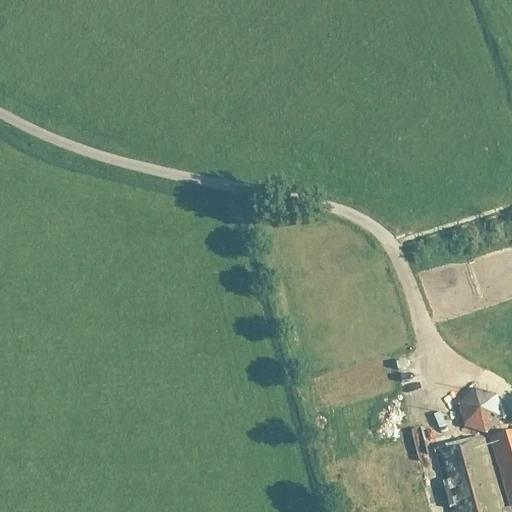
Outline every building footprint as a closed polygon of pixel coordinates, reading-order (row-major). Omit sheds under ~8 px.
[(511,237),(459,251),(463,265),(424,275),(426,286),(511,265),(511,237)] [(454,319),(511,302),(511,283),(449,301),(454,319)] [(437,511),(402,359),(371,366),(405,511),(437,511)] [(494,426),(492,393),(456,395),(458,428),(494,426)] [(501,511),(481,438),(433,453),(448,511),(511,511),(511,434),(490,441),(509,510),(501,511)]
